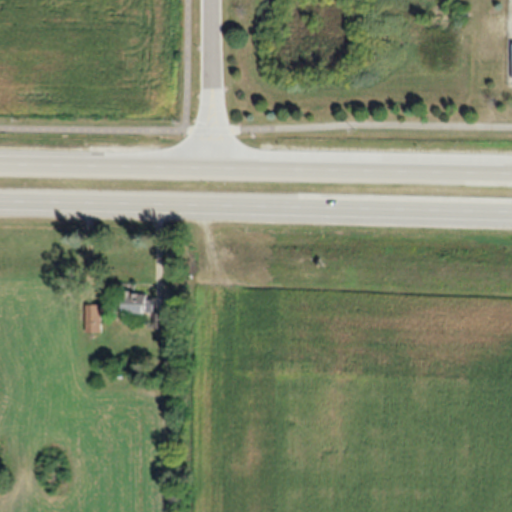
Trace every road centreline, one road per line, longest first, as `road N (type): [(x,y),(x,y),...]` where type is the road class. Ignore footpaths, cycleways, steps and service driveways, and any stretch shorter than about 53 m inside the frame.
road 1 (trunk): [(0,200),(511,211)]
road 2 (trunk): [(511,170),(0,162)]
road 3 (residential): [(207,0),(207,148)]
